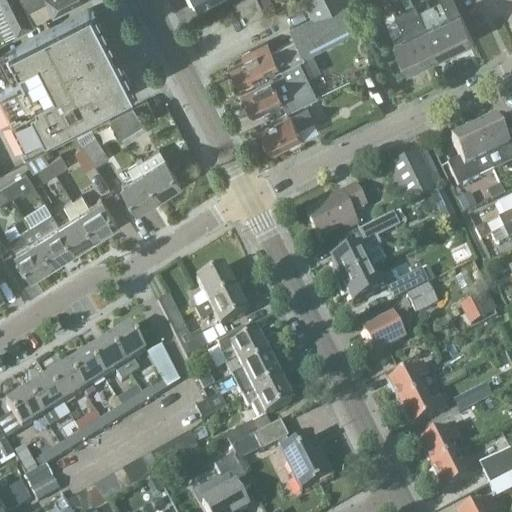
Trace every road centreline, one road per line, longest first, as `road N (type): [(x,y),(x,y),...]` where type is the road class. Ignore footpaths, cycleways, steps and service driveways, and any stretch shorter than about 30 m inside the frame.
road 1 (tertiary): [(399,495),(246,199)]
road 2 (residential): [(246,199),(511,70)]
road 3 (residential): [(0,348),(246,199)]
road 4 (tertiary): [(246,199),(142,0)]
